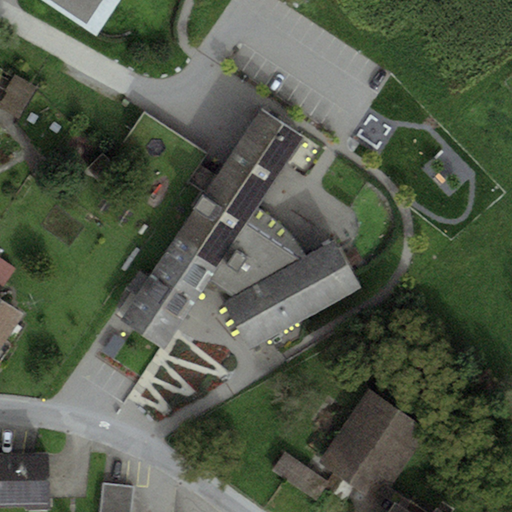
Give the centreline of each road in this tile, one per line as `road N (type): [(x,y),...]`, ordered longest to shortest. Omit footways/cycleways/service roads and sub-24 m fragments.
road 1 (unclassified): [(0,406),(94,428),(237,511)]
road 2 (residential): [(0,12),(183,116)]
